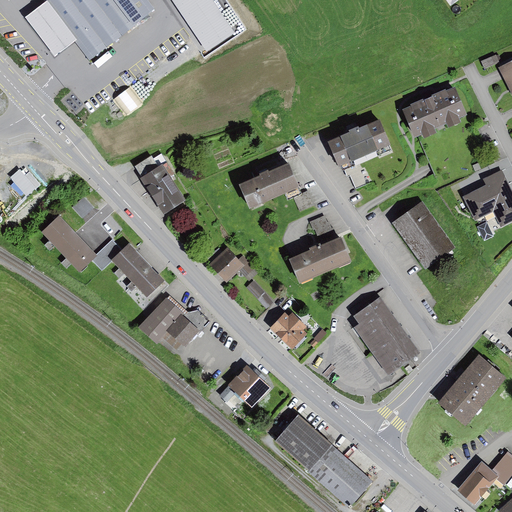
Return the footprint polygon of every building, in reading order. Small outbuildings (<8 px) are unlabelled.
[(163,12),(154,0),(41,0),(48,8),(78,48),(91,66),(163,12)] [(211,0),(173,0),(207,51),(234,34),(211,0)] [(68,55),(78,48),(48,8),(40,15),(29,23),(58,62),(68,55)] [(496,55),(481,62),(485,69),(499,63),(496,55)] [(511,63),(499,70),(501,76),(511,96),(511,63)] [(125,74),(121,76),(128,86),(132,83),(125,74)] [(456,87),(403,110),(415,137),(419,136),(460,118),(467,115),(456,87)] [(130,88),(114,99),(125,114),(141,103),(130,88)] [(349,132),(327,141),(338,168),(391,146),(380,120),(359,129),(358,126),(348,130),(349,132)] [(135,167),(142,178),(159,167),(152,156),(135,167)] [(288,161),(239,183),(250,208),(285,193),(288,200),(293,198),(302,194),(288,161)] [(359,164),(344,170),(347,177),(351,176),(353,182),(356,188),(372,181),(367,169),(362,171),(359,164)] [(142,178),(141,179),(164,215),(185,201),(162,165),(159,167),(142,178)] [(511,221),(511,189),(502,170),(484,179),(486,185),(463,197),(475,221),(494,211),(501,226),(511,221)] [(309,191),(302,194),(293,198),(299,212),(315,205),(309,191)] [(75,204),(85,215),(96,204),(86,194),(75,204)] [(424,203),(395,223),(426,269),(456,249),(424,203)] [(326,219),(324,216),(309,222),(313,231),(315,230),(318,237),(320,236),(322,241),(337,235),(335,232),(334,228),(331,229),(330,226),(329,223),(327,223),(326,219)] [(58,219),(41,237),(79,275),(97,258),(58,219)] [(314,249),(287,260),(298,287),(349,266),(338,239),(314,249)] [(166,283),(129,246),(123,253),(114,243),(93,264),(102,273),(112,263),(149,300),(166,283)] [(206,258),(212,264),(224,253),(219,248),(206,258)] [(212,264),(211,265),(227,282),(239,271),(245,278),(255,268),(243,255),(238,260),(228,248),(224,253),(212,264)] [(254,281),(247,287),(267,309),(274,303),(254,281)] [(168,297),(139,328),(159,346),(166,338),(180,352),(208,322),(198,312),(188,313),(168,297)] [(383,299),(354,318),(359,326),(355,329),(388,377),(421,354),(383,299)] [(285,314),(270,330),(293,349),(294,351),(308,336),(304,331),(307,328),(294,315),(290,319),(285,314)] [(481,356),(441,403),(468,426),(508,379),(481,356)] [(248,367),(230,386),(252,406),(269,388),(248,367)] [(373,484),(294,417),(274,440),(352,508),(373,484)] [(482,461),(458,490),(474,504),(497,479),(505,486),(511,477),(511,453),(509,451),(492,470),(482,461)] [(511,511),(511,499),(499,511),(500,511),(511,511)]
